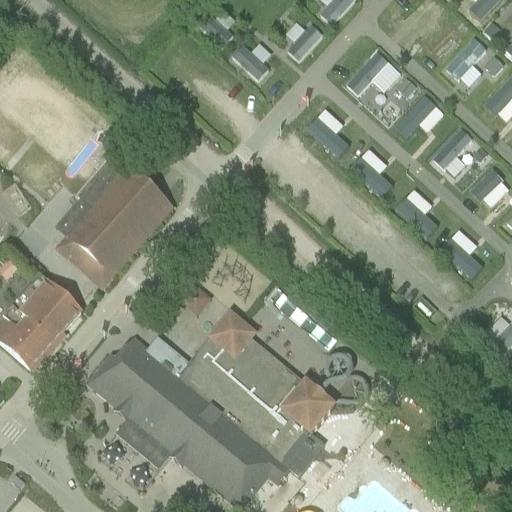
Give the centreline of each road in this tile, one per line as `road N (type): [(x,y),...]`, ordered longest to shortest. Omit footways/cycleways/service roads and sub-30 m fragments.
road 1 (unclassified): [(0,441),(222,175),(28,0)]
road 2 (track): [(511,435),(222,175)]
